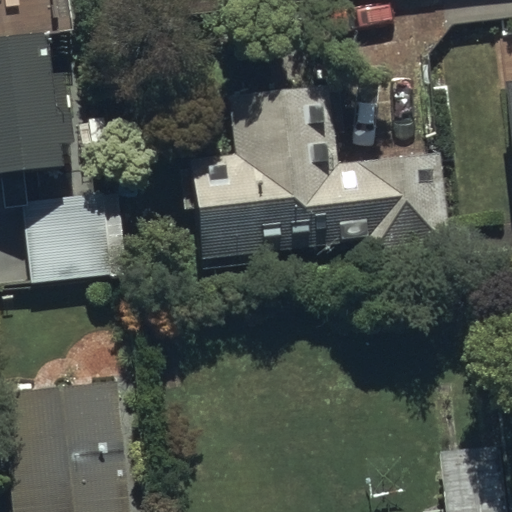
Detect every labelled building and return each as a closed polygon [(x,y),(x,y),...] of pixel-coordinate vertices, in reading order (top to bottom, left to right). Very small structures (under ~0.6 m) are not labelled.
[(0,194),(62,189),(48,51),(52,51),(48,6),(0,10),(0,194)] [(511,55),(501,56),(507,155),(511,155),(511,55)] [(190,171),(199,271),(360,257),(362,283),(435,277),(425,169),(334,177),(327,95),(227,104),(233,167),(190,171)] [(107,205),(18,214),(26,294),(115,285),(107,205)] [(125,511),(113,395),(0,406),(0,429),(8,511),(125,511)] [(507,511),(501,452),(437,459),(442,511),(507,511)]
